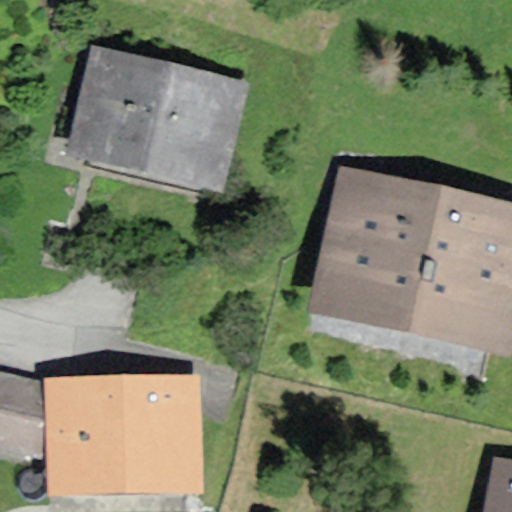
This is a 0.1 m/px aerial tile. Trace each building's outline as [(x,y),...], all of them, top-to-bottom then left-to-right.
[(229,91),(107,63),(89,140),(211,169),(229,91)] [(148,260),(159,210),(95,196),(84,246),(148,260)] [(338,293),(493,328),(511,244),(511,229),(360,196),(338,293)] [(24,387),(0,381),(0,441),(11,444),(24,387)] [(24,387),(11,444),(65,458),(66,477),(186,474),(184,394),(63,398),(24,387)]
